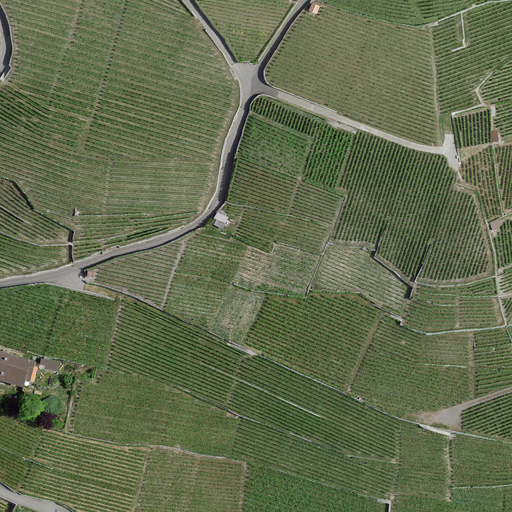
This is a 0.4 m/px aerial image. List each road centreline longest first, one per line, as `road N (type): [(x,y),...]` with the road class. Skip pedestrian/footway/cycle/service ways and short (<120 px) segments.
road 1 (unclassified): [(0,285),(156,243),(198,224),(221,196),(245,83),(186,0)]
road 2 (track): [(245,83),(450,151)]
